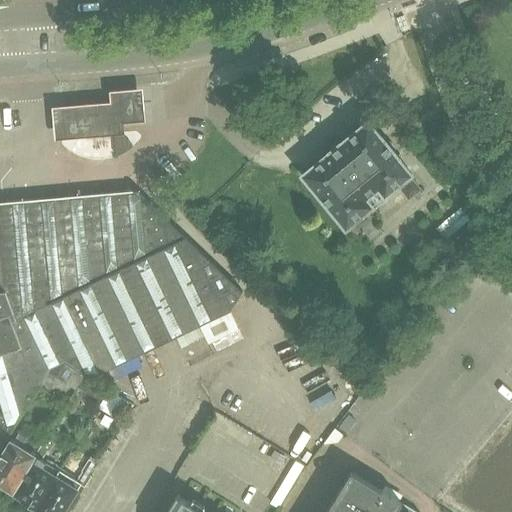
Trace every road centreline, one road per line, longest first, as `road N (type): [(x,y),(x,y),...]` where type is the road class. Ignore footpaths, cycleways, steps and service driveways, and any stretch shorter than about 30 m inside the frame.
road 1 (primary): [(0,68),(192,51),(375,0)]
road 2 (residential): [(511,206),(479,152),(424,0)]
road 3 (primary): [(209,0),(0,21)]
